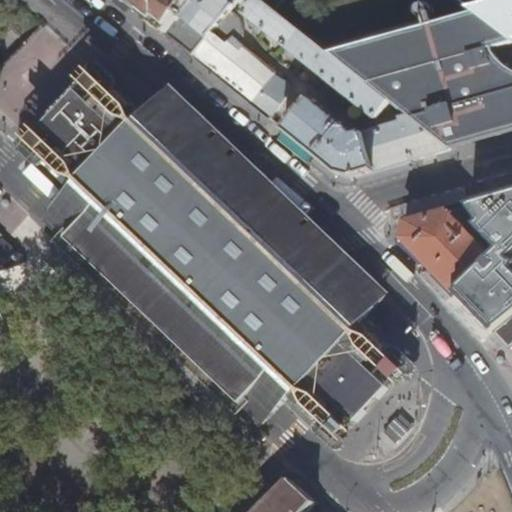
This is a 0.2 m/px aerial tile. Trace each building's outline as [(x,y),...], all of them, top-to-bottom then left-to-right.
[(126,0),(168,34),(191,0),(126,0)] [(376,119),(390,101),(322,48),(300,30),(292,24),(277,12),(262,0),(191,0),(168,34),(269,117),(289,90),(288,85),(277,78),(268,88),(265,86),(276,72),(240,41),(243,37),(246,31),(245,23),(243,20),(241,17),(231,10),(239,0),(248,0),(251,2),(243,13),(376,119)] [(427,0),(432,15),(322,48),(390,101),(408,115),(451,150),(478,136),(493,131),(494,136),(511,130),(511,67),(505,61),(496,49),(511,44),(511,39),(477,13),(460,0),(427,0)] [(511,2),(477,13),(511,39),(511,2)] [(296,18),(292,24),(300,30),(305,25),(296,18)] [(54,160),(48,165),(71,187),(295,398),(320,422),(324,418),(342,434),(348,427),(330,411),(379,359),(400,378),(406,372),(386,353),(391,347),(375,332),(379,327),(370,319),(296,248),(286,247),(265,227),(260,233),(242,217),(247,211),(143,113),(120,91),(115,97),(97,80),(91,87),(109,103),(59,154),(41,137),(35,142),(54,160)] [(296,248),(370,319),(391,296),(173,84),(156,100),(143,113),(247,211),(242,217),(260,233),(265,227),(286,247),(296,248)] [(309,99),(285,130),(340,174),(354,177),(451,150),(408,115),(400,118),(401,123),(354,136),(309,99)] [(295,398),(71,187),(64,196),(43,219),(61,236),(42,257),(227,433),(246,413),(264,430),(295,398)] [(511,195),(475,206),(502,233),(511,223),(511,195)] [(495,240),(481,226),(479,228),(476,225),(478,223),(464,209),(411,224),(406,238),(459,293),(495,259),(496,259),(505,250),(495,240)] [(511,223),(502,233),(495,240),(505,250),(496,259),(495,259),(459,293),(476,310),(500,287),(511,299),(511,223)] [(511,320),(511,299),(500,287),(476,310),(498,332),(511,320)] [(511,320),(498,332),(511,347),(511,320)] [(310,511),(319,503),(294,480),(280,495),(263,511),(310,511)]
